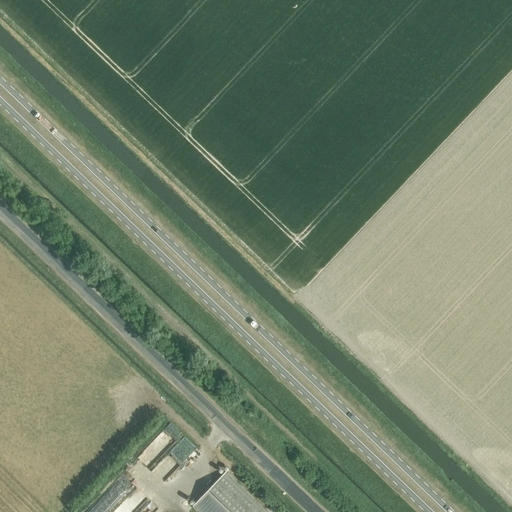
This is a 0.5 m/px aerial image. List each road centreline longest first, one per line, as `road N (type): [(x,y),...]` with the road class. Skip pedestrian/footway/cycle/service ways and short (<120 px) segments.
road 1 (primary): [(450,511),(0,80)]
road 2 (primary): [(0,102),(429,511)]
road 3 (track): [(0,158),(370,511)]
road 4 (unclassified): [(315,511),(0,209)]
